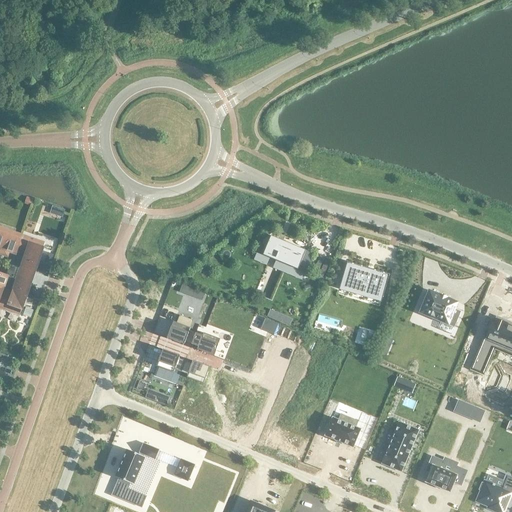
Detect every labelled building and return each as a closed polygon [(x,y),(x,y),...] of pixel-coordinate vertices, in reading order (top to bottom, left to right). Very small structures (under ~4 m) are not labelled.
[(19,234),(0,227),(0,254),(2,255),(4,249),(12,252),(19,234)] [(33,239),(19,234),(12,252),(26,257),(22,268),(35,273),(43,249),(31,244),(33,239)] [(271,236),(263,255),(298,270),(306,250),(271,236)] [(347,262),(340,285),(383,297),(389,274),(347,262)] [(7,277),(0,274),(0,307),(2,308),(8,290),(3,288),(7,277)] [(30,285),(17,281),(14,292),(8,290),(2,308),(20,315),(30,285)] [(182,285),(180,292),(202,301),(205,294),(182,285)] [(429,290),(419,313),(429,317),(432,318),(432,319),(433,319),(435,320),(436,320),(439,321),(438,321),(439,321),(441,322),(438,329),(451,334),(454,328),(461,312),(455,309),(458,303),(447,298),(446,298),(446,297),(445,297),(443,296),(441,296),(442,295),(441,295),(440,295),(441,295),(440,295),(429,290)] [(293,319),(271,309),(268,317),(290,327),(293,319)] [(484,337),(471,370),(483,375),(497,344),(511,349),(511,326),(506,324),(506,322),(505,321),(503,319),(501,319),(499,318),(497,319),(496,320),(494,319),(487,338),(484,337)] [(265,319),(261,329),(274,335),(278,325),(265,319)] [(174,322),(167,339),(184,345),(185,342),(192,345),(196,333),(189,331),(190,328),(174,322)] [(364,330),(361,341),(366,342),(369,332),(364,330)] [(196,333),(192,345),(198,347),(197,350),(214,356),(220,339),(204,333),(202,336),(196,333)] [(384,346),(381,353),(387,355),(389,348),(384,346)] [(163,350),(157,367),(174,373),(175,370),(181,372),(185,361),(179,359),(180,356),(163,350)] [(185,361),(181,372),(188,375),(187,378),(204,384),(210,367),(193,361),(192,364),(185,361)] [(398,378),(395,386),(404,390),(407,382),(398,378)] [(148,391),(145,398),(167,406),(170,399),(148,391)] [(459,401),(454,412),(469,418),(473,407),(459,401)] [(326,435),(325,436),(326,436),(335,440),(336,441),(336,440),(342,443),(343,443),(352,447),(353,448),(353,447),(360,430),(361,429),(360,429),(359,429),(355,427),(357,421),(341,414),(338,420),(334,418),(333,418),(332,419),(326,435)] [(399,422),(382,464),(401,472),(419,430),(399,422)] [(119,479),(112,495),(142,508),(146,496),(128,489),(130,483),(134,485),(145,457),(143,457),(144,455),(156,459),(159,450),(143,443),(139,453),(141,453),(140,455),(127,450),(116,477),(119,479)] [(426,481),(426,482),(426,483),(427,482),(435,486),(434,486),(441,489),(441,488),(449,492),(450,492),(450,491),(454,483),(461,486),(467,471),(456,467),(453,474),(440,468),(443,461),(432,456),(426,471),(430,473),(426,481)] [(181,459),(175,476),(188,481),(195,465),(181,459)] [(481,490),(477,501),(489,506),(488,508),(497,511),(503,511),(511,492),(511,477),(507,475),(501,489),(485,482),(484,484),(482,483),(479,490),(481,490)] [(251,501),(246,511),(274,511),(275,511),(251,501)]
